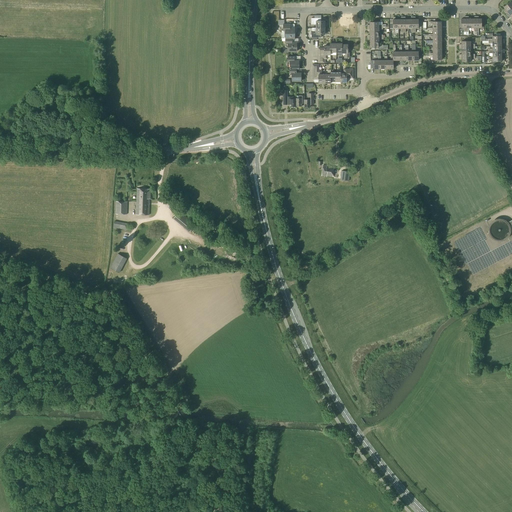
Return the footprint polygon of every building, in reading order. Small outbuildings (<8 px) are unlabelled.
[(321,16),(314,16),(314,19),(311,19),(311,25),(316,25),(316,28),(325,28),(325,21),(319,21),(319,18),(321,18),(321,16)] [(285,39),(292,39),(295,39),(294,28),(290,28),(290,24),(284,24),(284,20),(278,20),(278,25),(283,25),(283,31),(284,31),(284,38),(285,38),(285,39)] [(325,28),(316,28),(316,32),(311,32),(312,38),(321,38),(321,35),(325,35),(325,28)] [(292,43),(292,39),(285,39),(285,47),(288,47),(288,51),(297,51),(297,46),(298,46),(298,43),(292,43)] [(289,69),(296,69),(299,69),(299,63),(300,63),(300,60),(294,60),(294,56),(287,56),(288,68),(289,68),(289,69)] [(380,60),(380,56),(378,56),(378,60),(371,60),(371,68),(374,67),(374,69),(381,69),(381,60),(380,60)] [(296,69),(289,69),(289,75),(292,75),(292,81),(301,81),(301,73),(296,73),(296,69)] [(341,81),(341,82),(347,82),(347,78),(349,78),(349,76),(353,76),(352,69),(344,69),(344,74),(341,74),(341,81)] [(283,91),(283,100),(283,105),(287,105),(287,103),(290,103),(290,107),(296,107),(296,106),(296,99),(293,99),(293,97),(287,97),(287,90),(283,91)] [(304,103),(304,107),(310,107),(310,103),(313,103),(313,93),(308,94),(307,100),(304,100),(304,103)] [(304,100),(304,95),(299,95),(299,98),(296,98),(296,99),(296,106),(302,106),(302,104),(304,103),(304,100)] [(332,177),(334,167),(327,166),(327,165),(323,165),(322,176),(327,177),(327,176),(332,177)] [(341,171),(340,177),(343,177),(343,180),(349,181),(350,172),(341,171)] [(136,202),(149,203),(149,199),(150,199),(150,189),(137,189),(136,202)] [(127,215),(127,202),(116,202),(115,214),(127,215)] [(149,204),(149,203),(136,202),(136,215),(149,215),(149,204)] [(189,232),(195,225),(179,211),(173,219),(189,232)] [(499,242),(501,241),(502,241),(504,240),(506,239),(507,238),(509,236),(510,235),(510,233),(510,231),(510,229),(510,227),(509,225),(508,223),(507,222),(506,221),(504,220),(502,219),(500,219),(498,219),(496,219),(495,219),(493,220),(491,221),(490,223),(489,224),(488,226),(488,228),(488,230),(488,232),(488,234),(489,236),(490,237),(491,239),(493,240),(495,241),(497,241),(499,242)] [(130,231),(131,224),(114,221),(113,228),(130,231)] [(227,245),(223,243),(222,244),(217,242),(215,245),(225,250),(227,245)] [(119,273),(127,259),(118,254),(110,268),(119,273)]
